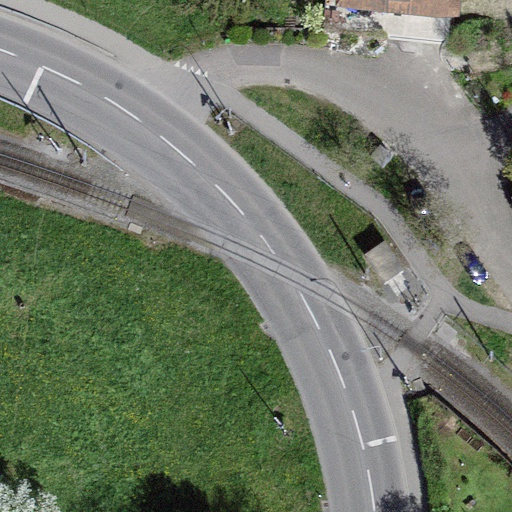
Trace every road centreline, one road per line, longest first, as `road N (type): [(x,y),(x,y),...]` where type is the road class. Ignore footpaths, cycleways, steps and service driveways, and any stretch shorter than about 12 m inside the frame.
road 1 (secondary): [(140,119),(225,193),(284,268),(348,396),(374,511)]
road 2 (residential): [(140,119),(221,70),(256,64),(336,78),(459,156),(511,119)]
road 3 (secondary): [(0,48),(140,119)]
